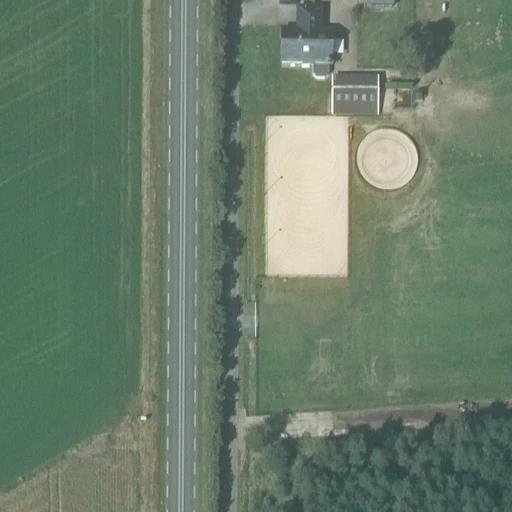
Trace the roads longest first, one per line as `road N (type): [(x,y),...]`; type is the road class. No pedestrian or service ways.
road 1 (unclassified): [(231,511),(235,0)]
road 2 (primary): [(183,511),(185,0)]
